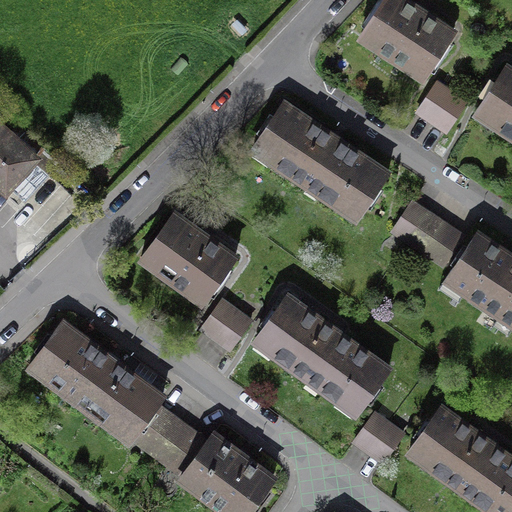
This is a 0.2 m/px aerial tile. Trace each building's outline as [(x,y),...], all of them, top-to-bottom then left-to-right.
[(423,78),(453,32),(422,11),(404,0),(384,0),(361,37),(378,48),(381,44),(408,62),(405,66),(423,78)] [(511,70),(506,67),(478,111),(497,124),(496,125),(511,135),(511,70)] [(437,82),(417,111),(425,116),(432,121),(451,92),(437,82)] [(451,92),(432,121),(439,126),(447,131),(466,102),(451,92)] [(283,104),(254,147),(274,161),(273,162),(337,205),(339,203),(358,216),(387,173),(335,138),(283,104)] [(0,182),(6,188),(6,187),(24,203),(50,175),(46,171),(55,161),(18,127),(10,136),(0,127),(0,182)] [(412,201),(392,230),(407,240),(427,211),(419,206),(412,201)] [(427,211),(407,240),(443,264),(462,235),(445,223),(427,211)] [(202,301),(235,256),(205,235),(175,213),(142,258),(159,270),(162,266),(188,285),(185,289),(202,301)] [(511,254),(477,232),(446,277),(466,291),(465,292),(511,323),(511,254)] [(358,411),(388,368),(338,332),(288,296),(257,338),(275,352),(274,353),(337,399),(338,397),(358,411)] [(222,300),(202,328),(209,333),(216,338),(236,310),(222,300)] [(236,310),(216,338),(223,344),(231,349),(251,320),(236,310)] [(161,451),(182,422),(157,404),(163,396),(113,359),(62,321),(31,363),(51,378),(49,380),(111,426),(113,424),(131,438),(136,432),(161,451)] [(498,511),(511,511),(511,457),(492,443),(441,407),(411,449),(430,463),(429,465),(491,509),(492,508),(498,511)] [(375,413),(355,441),(361,446),(369,451),(389,423),(375,413)] [(161,451),(186,469),(180,477),(197,490),(200,486),(226,505),(223,509),(227,511),(247,511),(273,478),(243,456),(213,433),(207,441),(182,422),(161,451)] [(389,423),(369,451),(376,456),(383,462),(403,434),(389,423)]
